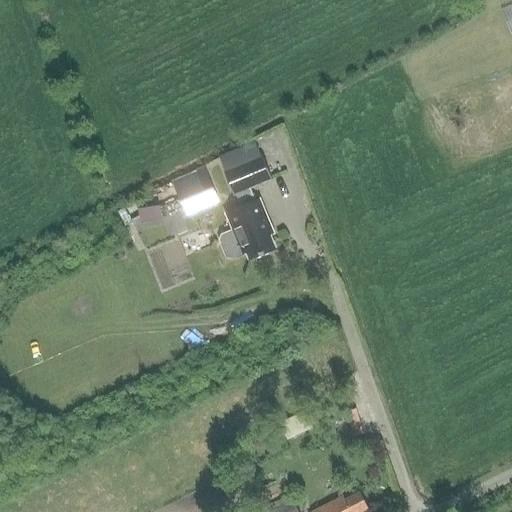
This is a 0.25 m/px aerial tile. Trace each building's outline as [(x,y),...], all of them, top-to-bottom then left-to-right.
[(272,179),(263,157),(224,173),(233,195),(235,194),(241,207),(226,214),(233,231),(222,235),(220,241),(227,257),(232,259),(248,253),(251,261),(276,251),(269,236),(274,234),(260,200),(254,202),(249,188),(272,179)] [(172,181),(181,203),(205,193),(196,171),(172,181)] [(140,220),(163,218),(161,204),(139,206),(140,220)] [(176,222),(151,230),(170,289),(195,280),(176,222)] [(145,372),(177,358),(168,337),(135,350),(145,372)] [(360,511),(367,509),(359,493),(345,500),(343,496),(312,511),(360,511)] [(298,511),(292,500),(268,511),(298,511)]
